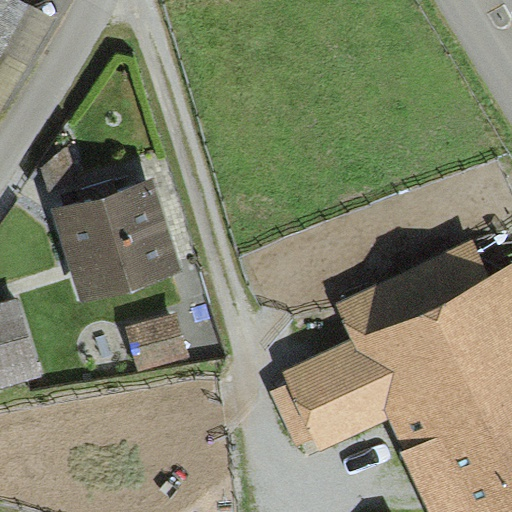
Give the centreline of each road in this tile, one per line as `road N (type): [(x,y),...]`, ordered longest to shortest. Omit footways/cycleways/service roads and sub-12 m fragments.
road 1 (unknown): [(110,0),(144,49),(174,116),(229,279),(264,345),(315,355),(365,337),(467,245)]
road 2 (residential): [(96,0),(0,159)]
